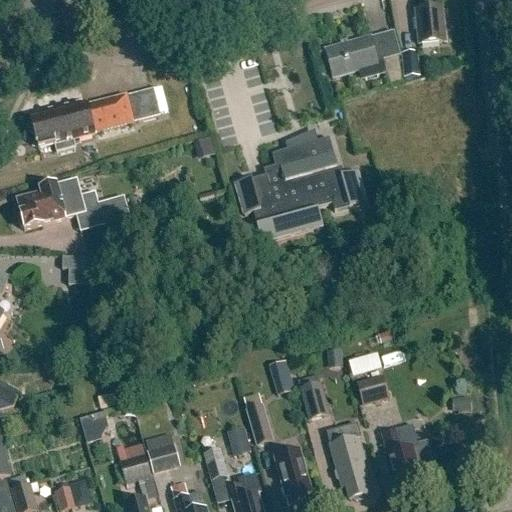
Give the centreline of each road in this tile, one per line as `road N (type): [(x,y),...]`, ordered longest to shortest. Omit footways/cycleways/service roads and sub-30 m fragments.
road 1 (unclassified): [(41,0),(139,39),(167,40),(319,0)]
road 2 (unclassified): [(511,268),(489,0)]
